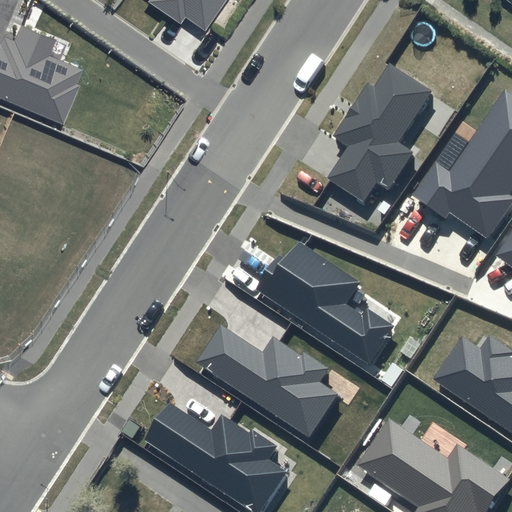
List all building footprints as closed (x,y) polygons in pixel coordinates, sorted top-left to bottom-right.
[(226,0),(149,0),(148,2),(180,24),(184,18),(205,32),(226,0)] [(56,39),(21,24),(14,40),(4,36),(1,43),(0,42),(0,97),(64,124),(80,85),(77,84),(83,70),(49,56),(56,39)] [(433,90),(389,62),(374,85),(368,81),(333,136),(348,146),(328,178),(363,201),(376,181),(388,189),(413,151),(399,142),(433,90)] [(511,188),(511,94),(505,90),(450,170),(436,160),(411,195),(445,218),(449,212),(487,239),(511,202),(511,195),(509,193),(511,188)] [(511,233),(497,256),(511,266),(511,233)] [(362,281),(300,239),(284,262),(280,259),(258,290),(370,365),(396,325),(366,305),(361,313),(347,304),(362,281)] [(263,354),(221,326),(197,362),(310,437),(339,394),(321,382),(330,369),(303,351),(300,355),(273,338),(263,354)] [(480,348),(462,336),(433,378),(511,432),(511,356),(511,354),(511,350),(489,335),(480,348)] [(211,430),(171,404),(146,440),(251,511),(263,511),(290,473),(268,458),(276,446),(251,429),(248,433),(221,415),(211,430)] [(447,458),(388,419),(357,465),(419,507),(415,511),(490,511),(511,480),(457,443),(447,458)]
